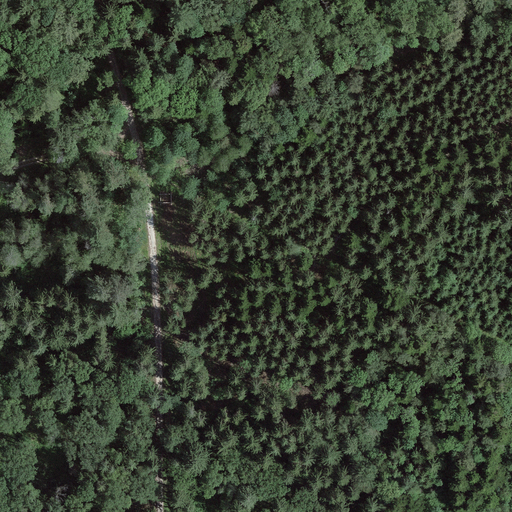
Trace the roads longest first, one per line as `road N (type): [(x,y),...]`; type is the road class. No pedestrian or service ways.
road 1 (track): [(161,511),(151,226),(135,136),(94,0)]
road 2 (track): [(135,136),(322,75),(511,32)]
road 3 (track): [(0,170),(63,154),(140,158)]
